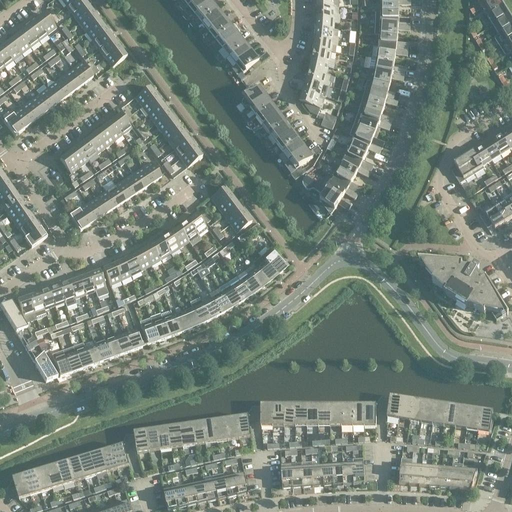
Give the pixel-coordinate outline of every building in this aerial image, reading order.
[(60,0),(66,8),(77,0),(60,0)] [(77,0),(66,8),(73,17),(88,6),(83,0),(77,0)] [(197,0),(189,7),(196,15),(211,2),(209,0),(197,0)] [(316,0),(317,9),(339,9),(339,2),(340,2),(340,0),(316,0)] [(475,9),(478,13),(483,9),(488,17),(503,7),(498,0),(494,0),(482,8),(481,6),(475,9)] [(476,0),(481,6),(482,8),(494,0),(476,0)] [(381,1),(381,13),(399,14),(399,6),(402,7),(411,7),(411,1),(381,1)] [(196,15),(202,24),(218,11),(211,2),(196,15)] [(79,26),(94,14),(88,6),(73,17),(79,26)] [(488,17),(493,26),(509,17),(503,7),(488,17)] [(317,9),(317,20),(340,21),(340,16),(339,16),(339,9),(317,9)] [(202,24),(209,32),(225,19),(218,11),(202,24)] [(376,13),(376,25),(411,27),(411,21),(402,20),(399,21),(399,14),(381,13),(376,13)] [(79,26),(86,34),(101,23),(94,14),(79,26)] [(45,15),(36,22),(47,36),(56,30),(45,15)] [(511,21),(509,17),(493,26),(499,36),(511,27),(511,21)] [(209,32),(216,40),(232,28),(225,19),(209,32)] [(316,30),(334,32),(335,25),(340,25),(340,21),(317,20),(316,30)] [(28,28),(39,43),(47,36),(36,22),(28,28)] [(86,34),(92,43),(107,32),(101,23),(86,34)] [(376,25),(375,36),(380,37),(398,38),(398,31),(401,32),(410,33),(411,27),(376,25)] [(494,38),(500,48),(511,40),(511,27),(499,36),(494,38)] [(39,43),(28,28),(19,35),(30,49),(39,43)] [(216,40),(223,49),(239,36),(232,28),(216,40)] [(316,30),(315,41),(338,43),(339,39),(338,38),(338,32),(334,32),(316,30)] [(92,43),(99,51),(114,40),(107,32),(92,43)] [(19,35),(10,41),(22,56),(30,49),(19,35)] [(223,49),(230,57),(246,45),(239,36),(223,49)] [(379,48),(408,52),(409,46),(400,45),(397,46),(398,38),(380,37),(379,48)] [(99,51),(105,60),(120,49),(114,40),(99,51)] [(506,57),(511,54),(511,53),(511,40),(500,48),(506,57)] [(22,56),(10,41),(2,48),(13,62),(22,56)] [(314,51),(332,54),(335,55),(336,48),(338,48),(338,43),(315,41),(314,51)] [(230,57),(237,66),(252,53),(246,45),(230,57)] [(2,48),(0,49),(0,63),(4,69),(13,62),(2,48)] [(374,48),(372,59),(395,63),(396,55),(399,57),(408,58),(408,52),(379,48),(374,48)] [(112,69),(127,58),(120,49),(105,60),(112,69)] [(314,51),(312,61),(335,66),(336,61),(330,60),(332,54),(314,51)] [(252,53),(237,66),(244,75),(260,62),(252,53)] [(370,70),(405,77),(406,71),(397,70),(394,70),(395,63),(372,59),(370,70)] [(312,61),(310,72),(327,76),(329,70),(334,71),(335,66),(312,61)] [(82,63),(73,70),(84,85),(93,78),(82,63)] [(95,68),(91,71),(95,76),(99,73),(102,71),(98,66),(95,68)] [(64,77),(75,92),(84,85),(73,70),(64,77)] [(370,70),(368,82),(390,87),(392,80),(395,81),(403,83),(405,77),(370,70)] [(310,72),(307,82),(329,88),(331,84),(329,83),(331,77),(327,76),(310,72)] [(64,77),(56,83),(67,98),(75,92),(64,77)] [(307,82),(304,92),(325,99),(326,99),(329,88),(307,82)] [(399,102),(400,96),(392,94),(388,94),(390,87),(368,82),(365,93),(399,102)] [(47,90),(58,105),(67,98),(56,83),(47,90)] [(135,99),(142,108),(157,97),(150,88),(135,99)] [(267,98),(266,96),(260,89),(244,101),(243,102),(242,102),(242,103),(242,104),(242,105),(243,106),(243,107),(244,107),(245,108),(246,108),(248,108),(249,107),(251,110),(267,98)] [(58,105),(47,90),(39,96),(50,111),(58,105)] [(304,92),(300,102),(306,104),(305,107),(310,113),(318,116),(320,110),(322,110),(324,105),(323,105),(325,99),(304,92)] [(365,93),(362,104),(384,111),(386,104),(389,106),(397,108),(399,102),(365,93)] [(30,103),(32,105),(41,118),(50,111),(39,96),(30,103)] [(163,106),(157,97),(142,108),(148,117),(163,106)] [(251,110),(257,119),(273,106),(267,98),(251,110)] [(41,118),(32,105),(30,103),(21,109),(32,124),(41,118)] [(382,118),(384,111),(362,104),(358,115),(391,127),(393,121),(385,118),(382,118)] [(148,117),(155,126),(169,115),(163,106),(148,117)] [(257,119),(264,127),(280,115),(273,106),(257,119)] [(21,109),(13,116),(24,131),(25,131),(24,130),(32,124),(21,109)] [(132,130),(121,115),(112,122),(123,137),(132,130)] [(176,123),(169,115),(155,126),(161,134),(176,123)] [(264,127),(270,136),(286,124),(280,115),(264,127)] [(358,115),(354,126),(376,134),(378,127),(381,129),(389,132),(391,127),(358,115)] [(24,131),(13,116),(4,123),(15,138),(24,131)] [(112,122),(103,128),(114,143),(123,137),(112,122)] [(321,127),(333,131),(335,126),(323,122),(321,127)] [(161,134),(168,143),(182,132),(176,123),(161,134)] [(270,136),(277,145),(293,132),(286,124),(270,136)] [(373,141),(376,134),(354,126),(350,137),(355,139),(382,150),(385,145),(377,141),(373,141)] [(103,128),(95,135),(106,150),(114,143),(103,128)] [(511,150),(511,133),(510,131),(501,136),(510,151),(511,150)] [(189,141),(182,132),(168,143),(174,152),(189,141)] [(277,145),(283,153),(299,141),(293,132),(277,145)] [(106,150),(95,135),(86,141),(97,156),(106,150)] [(501,136),(492,142),(501,157),(510,151),(501,136)] [(355,139),(350,149),(366,157),(369,150),(372,153),(380,156),(382,150),(355,139)] [(86,141),(77,148),(88,163),(97,156),(86,141)] [(174,152),(181,160),(195,149),(189,141),(174,152)] [(283,153),(278,157),(284,166),(290,162),(306,150),(299,141),(283,153)] [(501,157),(492,142),(483,148),(492,163),(501,157)] [(77,148),(69,154),(80,169),(88,163),(77,148)] [(483,148),(473,154),(484,170),(485,170),(483,168),(492,163),(483,148)] [(202,158),(195,149),(181,160),(188,169),(202,158)] [(366,157),(350,149),(345,160),(371,174),(374,168),(366,164),(363,164),(366,157)] [(306,150),(290,162),(297,171),(313,159),(306,150)] [(80,169),(69,154),(60,161),(71,176),(80,169)] [(484,170),(473,154),(455,165),(457,170),(452,173),(460,185),(484,170)] [(345,160),(339,170),(355,179),(358,173),(361,175),(369,179),(371,174),(345,160)] [(142,170),(152,185),(161,179),(151,164),(142,170)] [(133,176),(143,191),(152,185),(142,170),(133,176)] [(355,179),(339,170),(333,180),(359,196),(362,191),(355,186),(351,186),(355,179)] [(124,182),(134,197),(143,191),(133,176),(124,182)] [(0,191),(10,185),(3,177),(0,178),(0,191)] [(352,207),(342,200),(321,186),(306,177),(303,182),(303,184),(303,186),(306,190),(308,191),(310,191),(312,190),(313,190),(323,196),(321,200),(326,204),(324,208),(327,211),(332,215),(339,204),(341,207),(349,212),(352,207)] [(327,177),(321,186),(342,200),(346,194),(348,197),(356,201),(359,196),(333,180),(327,177)] [(112,181),(103,187),(106,192),(115,187),(112,181)] [(115,187),(125,203),(134,197),(124,182),(115,187)] [(0,204),(0,205),(16,194),(10,185),(0,191),(0,204)] [(106,193),(116,209),(125,203),(115,187),(106,193)] [(217,209),(232,198),(225,189),(210,200),(217,209)] [(97,199),(107,215),(116,209),(106,193),(97,199)] [(7,214),(22,203),(16,194),(0,205),(7,214)] [(502,200),(504,202),(511,215),(511,195),(511,194),(502,200)] [(217,209),(224,217),(238,206),(232,198),(217,209)] [(88,205),(98,221),(107,215),(97,199),(88,205)] [(511,220),(511,215),(504,202),(495,208),(505,225),(511,220)] [(13,223),(28,212),(22,203),(7,214),(13,223)] [(79,211),(89,227),(90,227),(89,226),(98,221),(88,205),(79,211)] [(224,217),(230,226),(245,215),(238,206),(224,217)] [(505,225),(495,208),(480,217),(488,230),(493,226),(495,231),(505,225)] [(69,217),(80,233),(89,227),(79,211),(69,217)] [(19,231),(34,221),(28,212),(13,223),(19,231)] [(207,230),(196,215),(187,222),(198,237),(207,230)] [(237,235),(252,224),(245,215),(230,226),(237,235)] [(25,240),(41,229),(40,229),(34,221),(19,231),(25,240)] [(178,229),(189,244),(192,248),(201,241),(198,237),(187,222),(178,229)] [(262,231),(258,225),(250,231),(254,237),(262,231)] [(31,250),(47,239),(41,229),(25,240),(31,250)] [(189,244),(178,229),(170,235),(180,250),(189,244)] [(170,235),(160,241),(170,256),(180,250),(170,235)] [(170,256),(160,241),(151,246),(161,262),(170,256)] [(161,262),(151,246),(142,252),(151,268),(161,262)] [(207,248),(209,252),(212,255),(217,251),(214,248),(213,249),(210,246),(207,248)] [(230,251),(227,247),(219,254),(223,259),(231,253),(230,251)] [(269,251),(261,258),(277,277),(286,269),(269,251)] [(142,252),(132,257),(141,273),(151,268),(142,252)] [(141,273),(132,257),(123,262),(131,278),(141,273)] [(261,258),(253,265),(268,284),(277,277),(261,258)] [(123,262),(113,266),(121,283),(131,278),(123,262)] [(481,284),(476,276),(479,272),(474,269),(471,273),(462,273),(463,266),(462,266),(460,266),(421,263),(421,264),(421,276),(432,277),(435,280),(432,283),(441,289),(439,292),(474,313),(476,310),(485,315),(487,312),(491,313),(497,322),(507,316),(507,317),(508,316),(487,281),(486,280),(481,284)] [(245,272),(259,291),(268,284),(253,265),(245,272)] [(121,283),(113,266),(103,271),(110,288),(121,283)] [(106,289),(100,272),(89,276),(95,293),(106,289)] [(245,272),(236,278),(250,298),(259,291),(245,272)] [(95,293),(89,276),(79,280),(85,297),(95,293)] [(227,284),(241,304),(250,298),(236,278),(227,284)] [(85,297),(79,280),(69,283),(75,301),(85,297)] [(77,305),(75,301),(69,283),(59,287),(65,304),(66,309),(77,305)] [(231,310),(241,304),(227,284),(218,289),(231,310)] [(65,304),(59,287),(48,291),(55,308),(65,304)] [(211,299),(221,316),(231,310),(218,289),(209,295),(211,299)] [(55,308),(48,291),(38,294),(45,312),(55,308)] [(47,317),(45,312),(38,294),(28,298),(36,321),(47,317)] [(153,296),(148,298),(143,301),(145,305),(155,301),(153,296)] [(36,321),(28,298),(17,302),(26,325),(36,321)] [(189,303),(192,309),(200,327),(211,322),(202,304),(199,299),(189,303)] [(211,299),(202,304),(211,322),(221,316),(211,299)] [(0,308),(25,349),(35,343),(12,305),(11,304),(0,308)] [(200,327),(192,309),(182,314),(190,331),(200,327)] [(160,316),(169,340),(179,336),(172,318),(170,312),(160,316)] [(182,314),(172,318),(179,336),(190,331),(182,314)] [(160,316),(150,319),(159,343),(169,340),(160,316)] [(147,346),(147,347),(159,343),(150,319),(139,323),(148,346),(147,346)] [(125,335),(132,353),(142,349),(136,331),(125,335)] [(115,339),(121,356),(132,353),(125,335),(115,339)] [(105,343),(111,360),(121,356),(115,339),(105,343)] [(40,349),(46,347),(43,340),(37,342),(40,349)] [(35,343),(25,349),(46,384),(57,380),(35,343)] [(95,346),(101,364),(111,360),(105,343),(95,346)] [(83,344),(73,348),(81,371),(91,367),(85,350),(83,344)] [(95,346),(85,350),(91,367),(101,364),(95,346)] [(73,348),(62,352),(71,375),(81,371),(73,348)] [(62,352),(51,356),(60,379),(71,375),(62,352)] [(402,403),(390,401),(387,420),(399,422),(402,403)] [(413,405),(402,403),(399,422),(410,423),(413,405)] [(413,405),(410,423),(422,425),(424,406),(413,405)] [(436,408),(424,406),(422,425),(433,427),(436,408)] [(436,408),(433,427),(444,428),(447,410),(436,408)] [(261,410),(261,429),(273,429),(273,410),(261,410)] [(284,410),(273,410),(273,429),(284,429),(284,410)] [(284,410),(284,429),(296,429),(296,410),(284,410)] [(307,410),(296,410),(296,429),(307,429),(307,410)] [(307,410),(307,429),(319,429),(319,410),(307,410)] [(319,410),(319,429),(330,429),(330,410),(319,410)] [(342,410),(330,410),(330,429),(342,429),(342,410)] [(342,410),(342,429),(353,429),(353,410),(342,410)] [(365,410),(353,410),(353,429),(364,429),(365,410)] [(365,410),(364,429),(376,429),(377,410),(365,410)] [(447,410),(444,428),(456,430),(459,412),(447,410)] [(470,413),(459,412),(456,430),(467,432),(470,413)] [(470,413),(467,432),(478,433),(481,415),(470,413)] [(493,417),(481,415),(478,433),(490,435),(494,424),(492,423),(493,417)] [(249,421),(237,423),(240,441),(252,440),(249,421)] [(237,423),(226,425),(229,443),(240,441),(237,423)] [(226,425),(215,426),(218,445),(229,443),(226,425)] [(215,426),(204,428),(206,446),(218,445),(215,426)] [(192,429),(195,448),(206,446),(204,428),(192,429)] [(192,429),(181,431),(183,450),(195,448),(192,429)] [(181,431),(169,433),(172,451),(183,450),(181,431)] [(169,433),(158,434),(161,453),(172,451),(169,433)] [(158,434),(147,436),(150,455),(161,453),(158,434)] [(135,438),(138,456),(150,455),(147,436),(135,438)] [(113,454),(119,472),(130,468),(125,450),(113,454)] [(102,457),(108,475),(119,472),(113,454),(102,457)] [(92,460),(97,478),(108,475),(102,457),(92,460)] [(81,463),(86,481),(97,478),(92,460),(81,463)] [(353,466),(355,485),(365,485),(364,460),(353,461),(353,466)] [(402,461),(400,485),(411,486),(412,467),(412,462),(402,461)] [(69,467),(75,485),(86,481),(81,463),(69,467)] [(302,465),(304,489),(314,488),(313,469),(312,464),(302,465)] [(281,466),(282,471),(283,490),(294,489),(292,465),(281,466)] [(292,465),(294,489),(304,489),(302,465),(292,465)] [(453,470),(451,490),(461,490),(463,471),(463,466),(453,465),(453,470)] [(355,485),(353,466),(343,467),(344,486),(355,485)] [(58,470),(64,488),(75,485),(69,467),(58,470)] [(334,487),(333,467),(323,468),(324,487),(334,487)] [(344,486),(343,467),(333,467),(334,487),(344,486)] [(412,467),(411,486),(420,487),(422,468),(412,467)] [(324,487),(323,468),(313,469),(314,488),(324,487)] [(422,468),(420,487),(431,488),(432,468),(422,468)] [(432,468),(431,488),(441,489),(442,469),(432,468)] [(442,469),(441,489),(451,490),(453,470),(442,469)] [(47,473),(53,491),(64,488),(58,470),(47,473)] [(463,471),(461,490),(472,491),(478,472),(463,471)] [(37,477),(42,495),(53,491),(47,473),(37,477)] [(234,478),(238,497),(249,495),(245,476),(234,478)] [(26,480),(31,498),(42,495),(37,477),(26,480)] [(224,480),(228,499),(238,497),(234,478),(224,480)] [(11,491),(19,501),(31,498),(26,480),(14,483),(16,490),(11,491)] [(228,499),(224,480),(214,482),(218,501),(228,499)] [(218,501),(214,482),(204,484),(208,503),(218,501)] [(208,503),(204,484),(195,486),(199,505),(208,503)] [(199,505),(195,486),(185,488),(189,507),(199,505)] [(189,507),(185,488),(175,490),(179,509),(189,507)] [(179,509),(175,490),(164,493),(168,511),(179,509)] [(118,506),(120,511),(131,511),(129,503),(118,506)]
